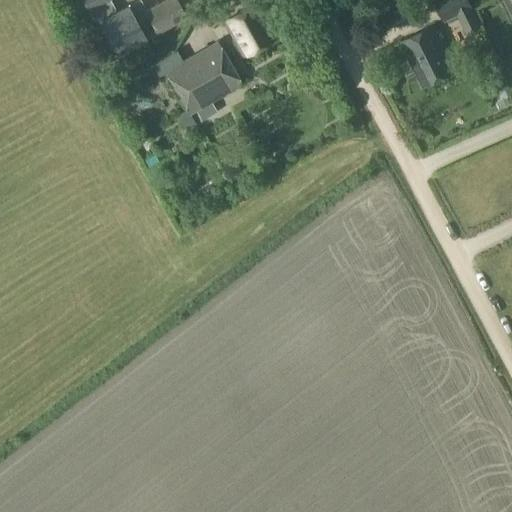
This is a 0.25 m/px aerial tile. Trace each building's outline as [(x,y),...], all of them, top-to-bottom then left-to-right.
[(82,0),(89,13),(94,10),(99,21),(115,12),(110,1),(111,0),(82,0)] [(127,6),(115,12),(99,21),(118,55),(186,17),(176,0),(165,0),(134,18),(127,6)] [(468,0),(434,0),(435,0),(445,22),(462,14),(470,32),(480,27),(471,9),(472,9),(468,0)] [(255,4),(223,22),(243,57),(275,39),(255,4)] [(434,26),(401,43),(423,89),(457,72),(434,26)] [(218,41),(164,71),(186,110),(178,115),(186,128),(193,124),(188,114),(242,84),(218,41)]
